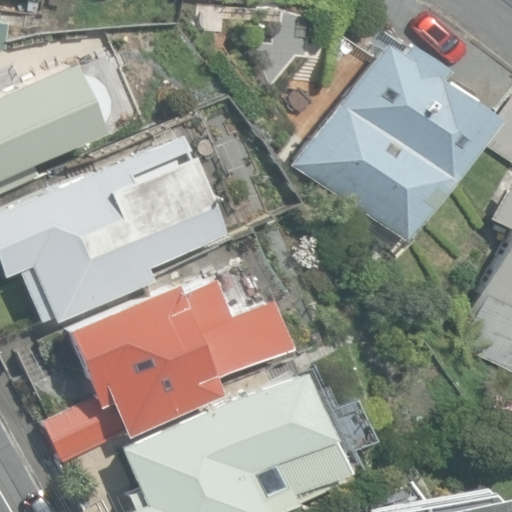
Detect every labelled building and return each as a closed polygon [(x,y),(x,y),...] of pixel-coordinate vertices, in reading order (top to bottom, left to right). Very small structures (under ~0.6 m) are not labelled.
[(290,165),(398,237),(482,111),(426,74),(434,63),(398,40),(391,50),(374,39),(290,165)] [(0,191),(52,170),(51,167),(79,155),(36,53),(6,66),(2,57),(0,57),(0,191)] [(511,87),(478,141),(511,163),(511,162),(511,87)] [(31,278),(48,317),(142,275),(136,262),(212,228),(168,129),(0,202),(0,270),(11,266),(19,283),(31,278)] [(511,231),(457,343),(511,370),(511,186),(511,188),(503,184),(487,217),(511,229),(511,231)] [(39,417),(57,459),(215,391),(207,373),(277,343),(256,293),(218,309),(203,274),(170,288),(166,278),(58,324),(89,395),(39,417)] [(116,511),(258,511),(258,510),(284,498),(279,488),(334,464),(292,366),(114,443),(134,490),(123,494),(128,507),(116,511)] [(494,511),(486,471),(297,510),(297,511),(494,511)]
